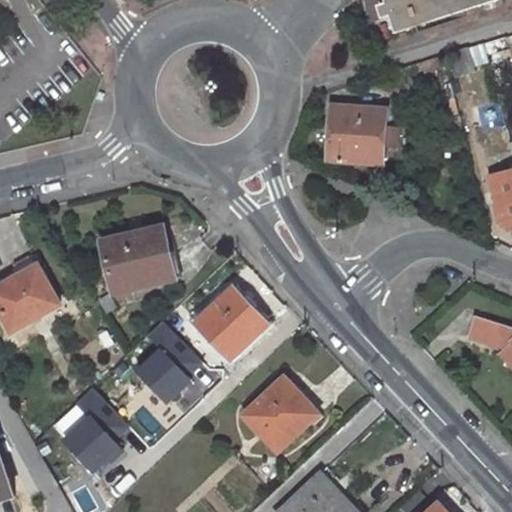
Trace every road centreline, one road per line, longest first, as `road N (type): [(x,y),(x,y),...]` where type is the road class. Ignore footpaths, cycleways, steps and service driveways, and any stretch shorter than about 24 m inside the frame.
road 1 (tertiary): [(335,303),(511,494)]
road 2 (unclassified): [(282,88),(511,19)]
road 3 (unclassified): [(335,303),(398,252),(455,242),(511,268)]
road 4 (tertiary): [(282,88),(261,38),(221,16),(176,20),(140,48)]
road 5 (tertiary): [(238,161),(335,303)]
road 6 (unclassified): [(135,126),(95,157),(0,182)]
road 7 (tertiary): [(135,126),(168,160),(191,168),(238,161)]
